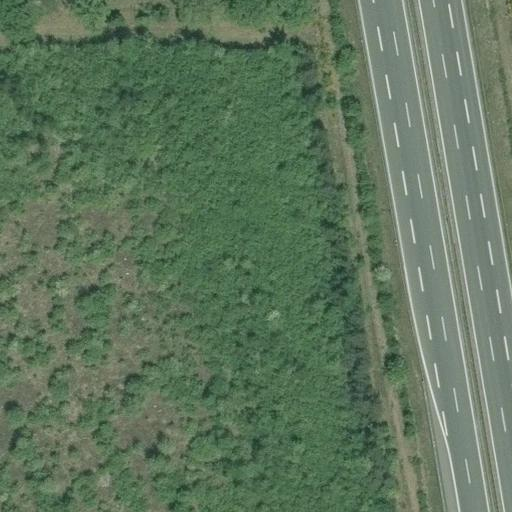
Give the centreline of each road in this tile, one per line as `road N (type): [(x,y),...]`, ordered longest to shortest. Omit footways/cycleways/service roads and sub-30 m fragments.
road 1 (motorway): [(386,0),(473,511)]
road 2 (motorway): [(511,481),(433,0)]
